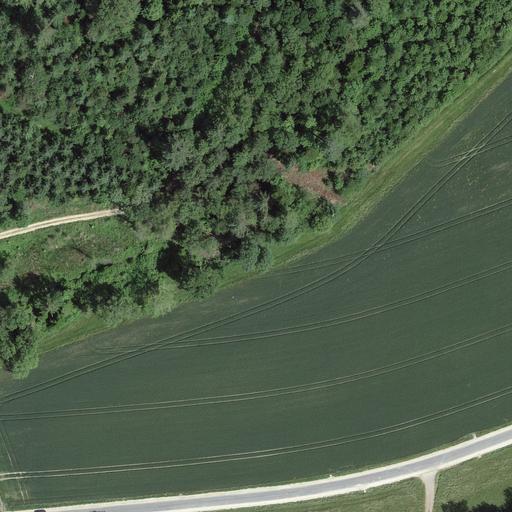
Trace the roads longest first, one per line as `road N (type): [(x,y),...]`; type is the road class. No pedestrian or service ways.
road 1 (tertiary): [(103,511),(366,480),(511,433)]
road 2 (track): [(0,237),(143,205),(171,187),(274,0)]
